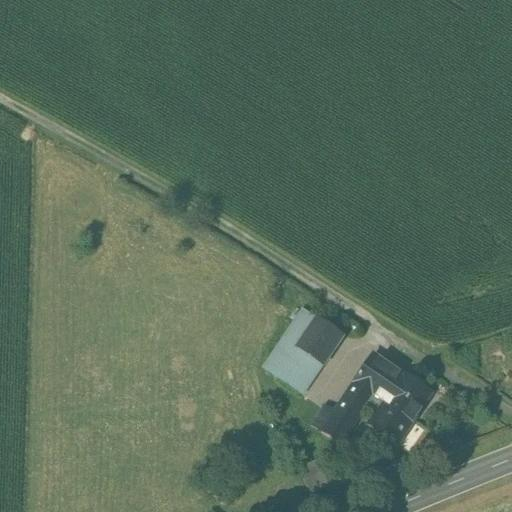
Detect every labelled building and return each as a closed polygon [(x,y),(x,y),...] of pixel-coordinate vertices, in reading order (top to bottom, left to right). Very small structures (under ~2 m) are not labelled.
[(302,310),(263,368),(274,377),(302,396),(322,367),(295,349),(315,319),(302,310)] [(342,337),(315,319),(295,349),(322,367),(342,337)] [(429,396),(372,358),(333,416),(322,432),(339,444),(365,404),(376,411),(367,424),(397,444),(429,396)] [(333,416),(324,409),(312,426),(322,432),(333,416)] [(322,474),(318,464),(299,472),(309,494),(332,484),(327,472),(322,474)]
